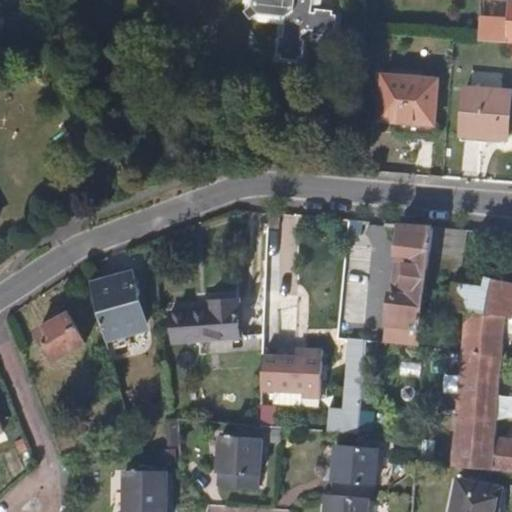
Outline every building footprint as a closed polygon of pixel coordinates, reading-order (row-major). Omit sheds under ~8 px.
[(250,0),(250,6),(257,13),(284,15),(284,22),(277,28),(275,53),(280,53),(280,58),(296,59),(296,55),(302,55),(303,39),(299,39),(299,34),(305,29),(309,29),(309,33),(328,34),(328,30),(334,30),(335,15),(329,15),(329,10),(315,9),(314,13),(310,13),(311,0),(250,0)] [(507,19),(482,17),(481,38),(505,40),(507,19)] [(436,79),(384,76),(380,119),(399,120),(433,123),(436,79)] [(511,90),(467,87),(464,133),(508,136),(511,90)] [(433,123),(399,120),(399,132),(432,135),(433,123)] [(420,225),(399,223),(396,254),(398,254),(408,255),(404,293),(394,292),(391,292),(388,323),(399,324),(396,343),(420,345),(430,262),(432,241),(419,238),(420,225)] [(456,245),(432,241),(430,262),(453,267),(456,245)] [(408,255),(398,254),(394,292),(404,293),(408,255)] [(485,275),(455,268),(450,293),(479,300),(485,275)] [(142,289),(136,270),(91,283),(106,338),(145,326),(136,291),(142,289)] [(462,311),(502,318),(511,320),(511,317),(511,281),(485,275),(479,300),(450,293),(447,308),(462,311)] [(240,338),(237,297),(208,299),(208,307),(169,310),(171,343),(240,338)] [(502,318),(462,311),(460,349),(451,463),(511,469),(511,439),(492,437),(501,327),(502,318)] [(83,345),(68,314),(37,330),(52,361),(83,345)] [(511,320),(502,318),(501,327),(511,329),(511,320)] [(362,340),(346,338),(344,375),(360,376),(362,340)] [(320,350),(302,350),(302,361),(294,361),(294,357),(291,357),(261,357),(260,394),(273,394),(273,408),(300,408),(300,399),(319,399),(320,350)] [(257,437),(216,435),(212,485),(253,487),(257,437)] [(328,497),(363,499),(367,499),(370,449),(331,447),(328,497)] [(499,486),(458,478),(450,511),(493,511),(495,506),(499,486)] [(121,511),(163,511),(164,489),(123,488),(121,511)] [(361,511),(363,499),(328,497),(322,497),(321,511),(361,511)]
